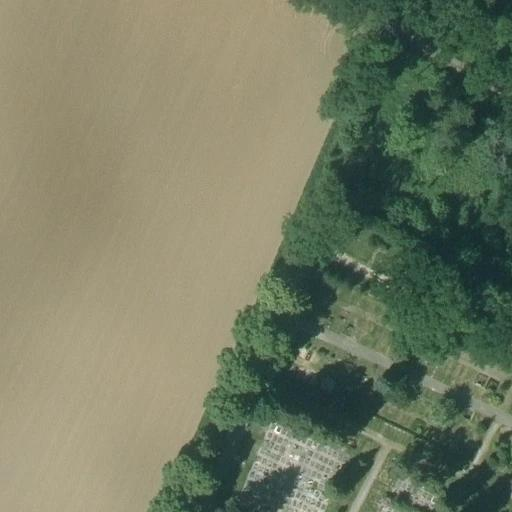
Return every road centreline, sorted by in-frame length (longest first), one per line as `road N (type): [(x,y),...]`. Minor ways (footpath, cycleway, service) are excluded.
road 1 (track): [(151,511),(382,28)]
road 2 (track): [(511,96),(382,28),(351,0)]
